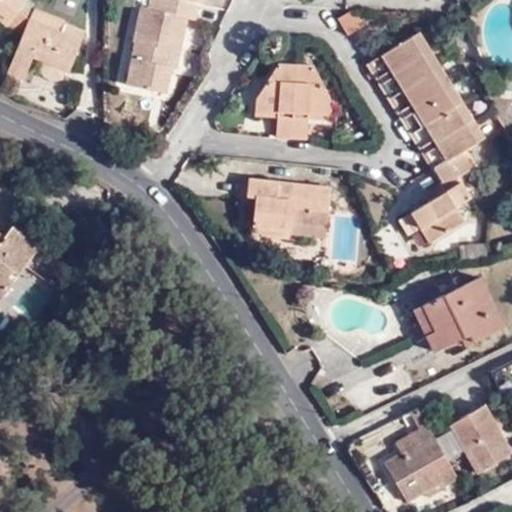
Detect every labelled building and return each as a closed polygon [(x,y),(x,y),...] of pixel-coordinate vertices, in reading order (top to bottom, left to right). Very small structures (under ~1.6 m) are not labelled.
[(25,0),(0,0),(0,21),(7,27),(23,3),(25,0)] [(194,20),(198,3),(184,0),(131,0),(130,6),(140,8),(133,40),(136,40),(132,58),(126,85),(166,94),(172,67),(165,65),(168,50),(180,52),(187,19),(194,20)] [(33,11),(23,3),(7,27),(22,37),(33,11)] [(363,26),(353,10),(337,19),(347,35),(363,26)] [(64,23),(33,11),(30,19),(61,31),(64,23)] [(61,31),(30,19),(22,37),(7,73),(23,80),(33,57),(44,61),(68,71),(70,72),(86,31),(64,23),(61,31)] [(377,83),(430,50),(418,32),(366,65),(377,83)] [(126,57),(132,58),(136,40),(133,40),(129,39),(126,57)] [(440,67),(430,50),(377,83),(387,100),(440,67)] [(64,81),(68,71),(44,61),(40,72),(44,78),(56,83),(64,81)] [(291,138),(296,66),(277,65),(255,99),(255,111),(277,111),(276,137),(291,138)] [(315,67),(296,66),(291,138),(307,139),(309,114),(332,114),(333,104),(315,67)] [(387,100),(399,117),(451,85),(440,67),(387,100)] [(511,91),(511,81),(504,81),(503,91),(511,91)] [(399,117),(409,135),(461,102),(451,85),(399,117)] [(420,151),(473,119),(461,102),(409,135),(420,151)] [(483,137),(473,119),(420,151),(431,169),(434,167),(463,150),(483,137)] [(463,150),(434,167),(443,181),(428,190),(433,199),(411,212),(430,243),(465,222),(456,207),(471,198),(458,178),(474,168),(463,150)] [(255,198),(251,234),(289,239),(290,234),(326,238),(332,188),(248,179),(246,197),(255,198)] [(0,218),(0,234),(4,237),(11,227),(0,218)] [(0,234),(0,301),(39,246),(11,227),(4,237),(0,234)] [(471,259),(485,257),(482,244),(469,247),(471,259)] [(7,306),(36,320),(54,283),(25,268),(7,306)] [(339,282),(340,270),(328,269),(326,281),(339,282)] [(480,278),(425,304),(423,305),(436,332),(426,336),(434,352),(462,338),(469,334),(473,342),(504,326),(480,278)] [(423,305),(425,304),(421,298),(411,303),(414,309),(423,305)] [(436,332),(423,305),(414,309),(413,310),(426,336),(436,332)] [(466,346),(473,342),(469,334),(462,338),(466,346)] [(468,447),(482,472),(511,454),(511,450),(485,404),(449,425),(464,450),(468,447)] [(433,435),(418,407),(409,412),(418,429),(394,442),(401,453),(433,435)] [(433,435),(401,453),(384,463),(407,503),(425,492),(444,482),(446,486),(458,478),(433,435)] [(477,474),(482,472),(468,447),(464,450),(477,474)] [(444,482),(425,492),(429,499),(447,489),(446,486),(444,482)]
